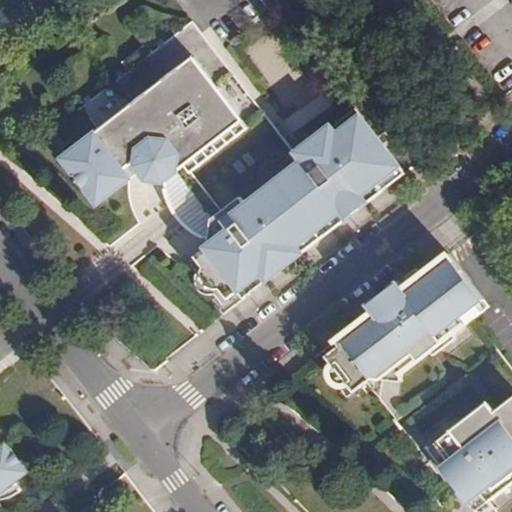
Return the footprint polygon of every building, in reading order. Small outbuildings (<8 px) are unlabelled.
[(0,0),(0,32),(14,22),(0,3),(0,0)] [(253,126),(198,54),(177,70),(182,75),(171,83),(166,78),(145,95),(149,101),(139,108),(135,102),(113,120),(117,126),(104,135),(97,134),(95,133),(63,160),(90,195),(108,181),(114,189),(140,170),(146,177),(165,179),(186,163),(194,172),(224,148),(216,140),(229,130),(236,139),(253,126)] [(182,75),(177,70),(166,78),(171,83),(182,75)] [(149,101),(145,95),(135,102),(139,108),(149,101)] [(403,166),(363,116),(341,132),(335,125),(298,153),(304,162),(249,203),(244,196),(214,219),(210,246),(197,256),(204,265),(203,273),(204,278),(207,283),(213,287),(221,287),(231,299),(240,292),(263,275),(267,281),(290,263),(286,257),(300,246),(321,230),(345,211),(363,197),(378,185),(403,166)] [(117,126),(113,120),(95,133),(97,134),(104,135),(117,126)] [(298,152),(314,138),(302,126),(287,140),(298,152)] [(236,139),(229,130),(216,140),(224,148),(236,139)] [(378,185),(383,191),(407,172),(403,166),(378,185)] [(114,189),(108,181),(90,195),(96,203),(114,189)] [(363,197),(368,203),(383,191),(378,185),(363,197)] [(368,203),(363,197),(345,211),(349,217),(368,203)] [(345,211),(321,230),(326,235),(349,217),(345,211)] [(305,251),(326,235),(321,230),(300,246),(305,251)] [(290,263),(305,251),(300,246),(286,257),(290,263)] [(468,275),(451,253),(404,289),(376,310),(337,341),(342,348),(329,358),(335,366),(350,385),(356,392),(374,379),(385,379),(385,374),(406,374),(434,352),(432,349),(453,333),(455,335),(486,311),(480,304),(462,280),(468,275)] [(267,281),(263,275),(240,292),(245,298),(267,281)] [(486,299),(468,275),(462,280),(480,304),(486,299)] [(372,305),(376,310),(404,289),(400,283),(372,305)] [(453,333),(432,349),(434,352),(437,356),(458,339),(455,335),(453,333)] [(350,385),(335,366),(333,368),(332,373),(332,378),(333,380),(336,384),(341,386),(350,385)] [(511,403),(497,415),(490,406),(437,446),(451,464),(442,471),(452,484),(466,474),(489,503),(511,485),(511,403)] [(0,488),(5,485),(8,489),(17,482),(30,472),(8,444),(1,450),(0,448),(0,488)] [(429,453),(442,471),(451,464),(437,446),(429,453)] [(466,474),(452,484),(473,511),(476,511),(489,503),(466,474)] [(0,498),(10,496),(24,491),(17,482),(8,489),(5,485),(0,488),(0,498)] [(495,511),(489,503),(476,511),(495,511)]
